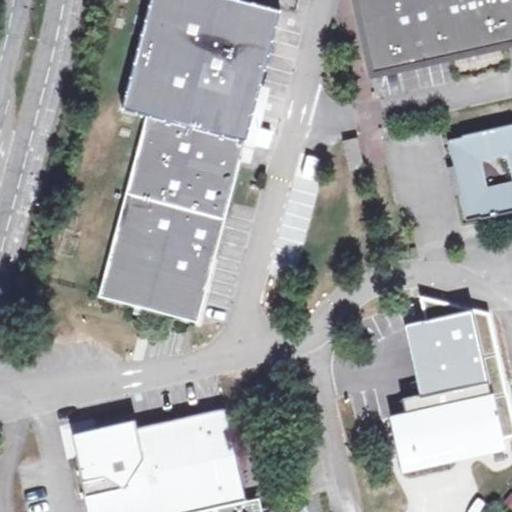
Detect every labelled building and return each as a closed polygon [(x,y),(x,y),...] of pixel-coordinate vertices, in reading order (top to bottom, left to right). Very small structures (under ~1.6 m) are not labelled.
[(101,293),(200,320),(270,60),(284,8),(255,0),(153,0),(125,106),(149,113),(101,293)] [(511,0),(360,0),(376,69),(451,54),(450,49),(498,39),(499,44),(511,40),(511,0)] [(511,124),(464,135),(465,136),(450,139),(456,166),(462,194),(468,220),(482,217),(482,218),(511,211),(511,124)] [(366,165),(360,137),(346,140),(353,168),(366,165)] [(456,166),(450,167),(456,195),(462,194),(456,166)] [(490,436),(491,441),(496,463),(506,460),(502,439),(511,436),(511,406),(509,393),(394,417),(403,461),(456,450),(455,443),(490,436)] [(187,511),(247,500),(228,407),(211,411),(141,425),(139,417),(82,428),(76,437),(91,511),(187,511)] [(490,436),(455,443),(456,450),(491,441),(490,436)] [(303,511),(302,504),(265,511),(263,511),(260,497),(247,500),(187,511),(303,511)]
